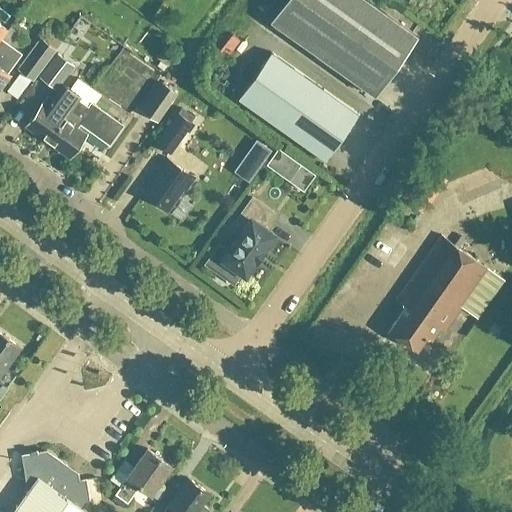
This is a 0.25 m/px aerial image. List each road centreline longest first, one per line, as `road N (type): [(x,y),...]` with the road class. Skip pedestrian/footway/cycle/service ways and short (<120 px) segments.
road 1 (residential): [(257,340),(499,0)]
road 2 (residential): [(257,340),(0,154)]
road 3 (residential): [(134,369),(338,511)]
road 4 (residential): [(377,484),(386,434),(257,340)]
road 5 (unclassified): [(159,329),(0,216)]
road 6 (unclassified): [(377,484),(229,379)]
road 7 (residential): [(0,275),(134,369)]
